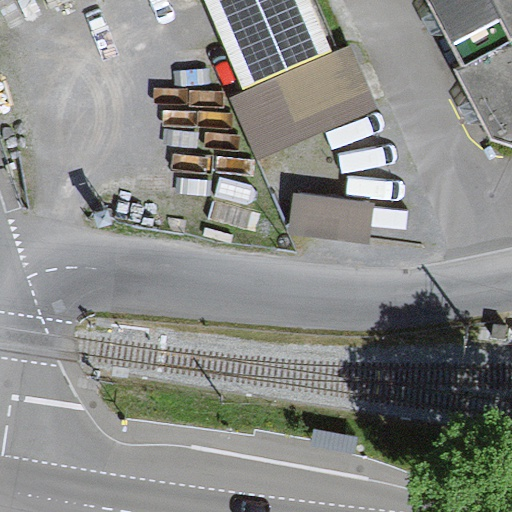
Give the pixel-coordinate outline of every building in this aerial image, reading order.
[(349,41),(336,47),(314,0),(205,0),(244,87),(228,94),(256,157),(377,104),(349,41)] [(511,0),(432,0),(464,59),(511,32),(511,0)] [(492,139),(511,143),(511,142),(511,32),(464,59),(452,65),(492,139)] [(373,198),(292,189),(287,232),(368,241),(373,198)] [(360,438),(314,428),(310,448),(356,457),(360,438)]
